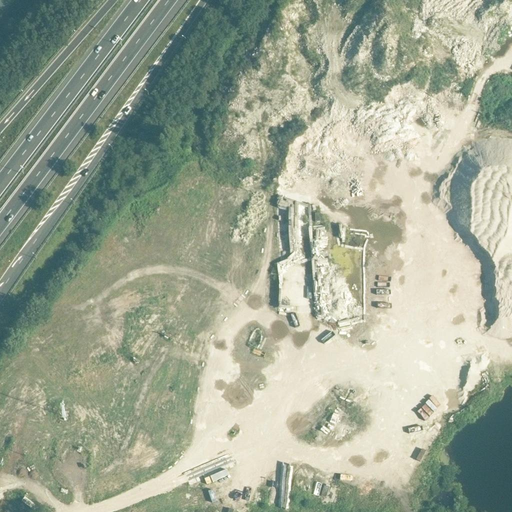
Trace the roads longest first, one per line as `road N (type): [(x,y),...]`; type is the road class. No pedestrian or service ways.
road 1 (motorway): [(0,297),(205,0)]
road 2 (unknown): [(0,494),(16,467),(17,355),(35,325),(141,280),(183,284)]
road 3 (motorway): [(0,225),(169,0)]
road 4 (motorway): [(140,0),(0,183)]
road 5 (motorway): [(112,0),(0,128)]
